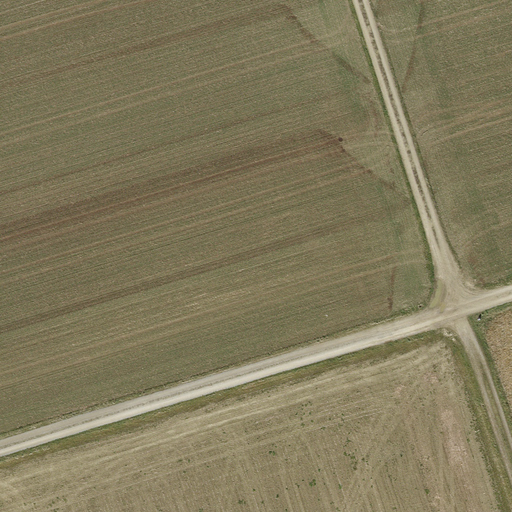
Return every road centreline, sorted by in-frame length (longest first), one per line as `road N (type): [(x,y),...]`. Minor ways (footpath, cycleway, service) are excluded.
road 1 (track): [(0,454),(511,295)]
road 2 (track): [(361,0),(459,313)]
road 3 (track): [(511,465),(459,313)]
